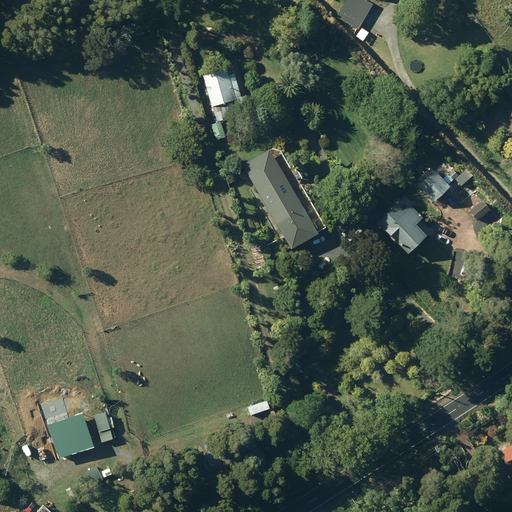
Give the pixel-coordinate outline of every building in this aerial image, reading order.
[(347,0),(337,17),(359,30),(374,4),(366,0),(347,0)] [(212,106),(217,122),(233,117),(230,110),(250,104),(247,95),(241,97),(237,85),(233,86),(227,67),(203,75),(214,106),(212,106)] [(218,139),(219,147),(227,147),(226,139),(218,139)] [(420,185),(435,200),(450,186),(435,170),(420,185)] [(267,174),(254,181),(292,247),(318,232),(290,183),(280,189),(276,183),(273,185),(267,174)] [(398,203),(380,220),(410,251),(428,233),(418,223),(424,216),(411,203),(404,209),(398,203)] [(342,233),(350,241),(362,231),(353,222),(342,233)] [(104,395),(92,399),(96,410),(108,406),(104,395)] [(111,426),(99,429),(102,442),(114,439),(111,426)] [(511,446),(496,457),(504,470),(511,464),(511,446)] [(98,467),(86,472),(91,485),(113,476),(110,468),(100,472),(98,467)] [(99,490),(106,494),(110,487),(103,483),(99,490)]
